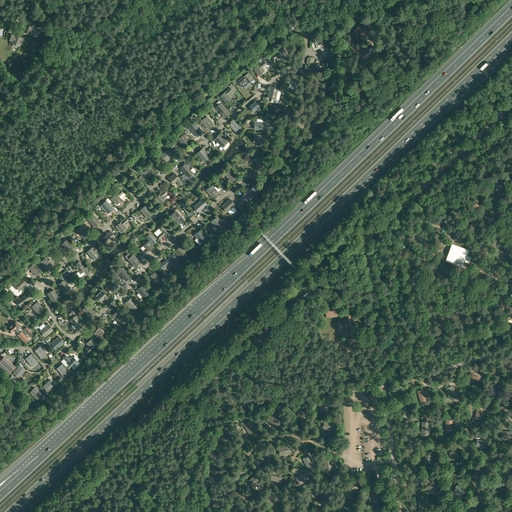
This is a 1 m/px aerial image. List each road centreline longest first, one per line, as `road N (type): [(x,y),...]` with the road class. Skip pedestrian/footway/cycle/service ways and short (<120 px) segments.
road 1 (motorway): [(12,511),(511,37)]
road 2 (motorway): [(511,10),(18,476)]
road 3 (unclassified): [(0,281),(267,43),(399,1)]
road 4 (unclassified): [(185,511),(216,378),(368,236)]
road 5 (unclassified): [(399,511),(368,236)]
road 6 (unclassified): [(368,236),(511,104)]
